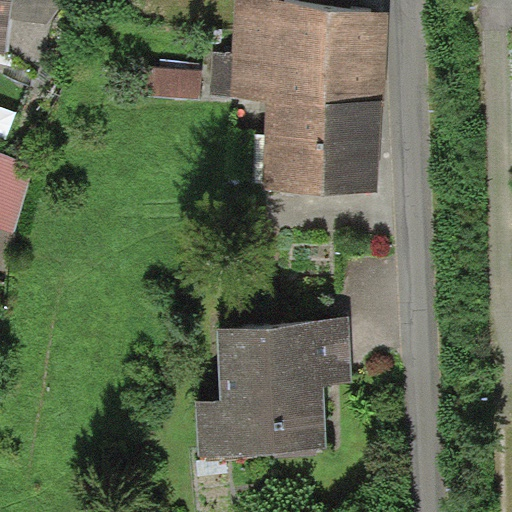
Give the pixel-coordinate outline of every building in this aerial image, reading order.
[(12,0),(0,0),(0,53),(6,54),(12,0)] [(97,0),(127,12),(133,0),(97,0)] [(390,10),(240,0),(238,0),(234,53),(213,51),(209,102),(267,106),(261,192),(377,200),(390,10)] [(203,71),(144,69),(143,99),(202,101),(203,71)] [(0,154),(0,227),(14,231),(35,167),(0,154)] [(348,323),(219,332),(224,407),(196,409),(199,461),(328,453),(324,385),(352,383),(348,323)]
